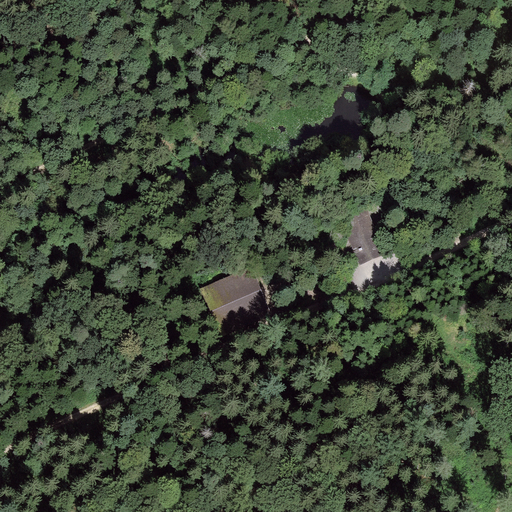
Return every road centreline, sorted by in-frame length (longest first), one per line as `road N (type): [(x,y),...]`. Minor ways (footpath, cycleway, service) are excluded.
road 1 (track): [(511,219),(0,448)]
road 2 (track): [(0,193),(53,159),(388,0)]
